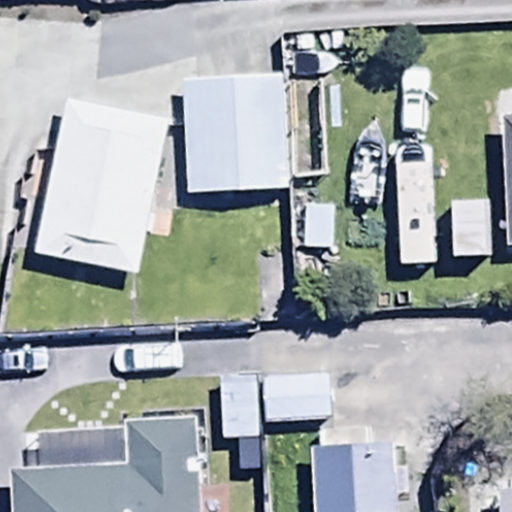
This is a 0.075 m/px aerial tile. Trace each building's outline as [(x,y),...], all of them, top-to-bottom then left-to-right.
[(285,154),(291,42),(185,37),(179,148),(285,154)] [(173,81),(70,61),(38,225),(141,245),(173,81)] [(511,125),(500,127),(508,255),(511,254),(511,125)] [(334,210),(334,168),(286,168),(285,210),(334,210)] [(314,222),(255,226),(259,285),(319,281),(314,222)] [(331,382),(328,328),(256,332),(259,386),(331,382)] [(7,438),(10,511),(201,511),(196,396),(135,398),(137,433),(7,438)] [(396,511),(396,413),(316,414),(316,511),(396,511)] [(511,511),(511,496),(502,497),(502,511),(511,511)]
